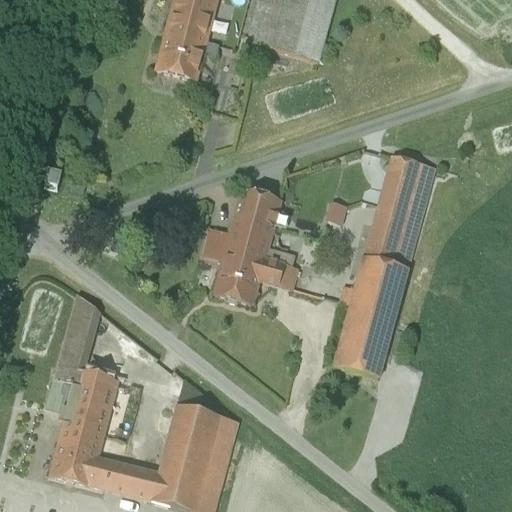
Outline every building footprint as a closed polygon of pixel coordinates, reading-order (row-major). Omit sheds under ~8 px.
[(215,0),(174,0),(160,57),(159,57),(155,75),(194,85),(195,83),(194,83),(203,46),(208,47),(209,42),(205,41),(215,0)] [(332,0),(257,0),(246,47),(317,65),(332,0)] [(432,174),(390,163),(370,233),(414,244),(432,174)] [(61,181),(48,178),(45,191),(57,194),(61,181)] [(277,207),(238,197),(228,238),(222,260),(261,269),(263,261),(265,253),(277,207)] [(340,229),(344,211),(330,208),(325,226),(340,229)] [(200,259),(221,265),(222,260),(228,238),(207,232),(200,259)] [(414,244),(370,233),(363,259),(361,258),(354,285),(400,297),(414,244)] [(293,261),(265,253),(263,261),(267,262),(266,269),(289,275),(293,261)] [(261,269),(222,260),(221,265),(216,283),(215,283),(211,301),(250,311),(256,288),(261,269)] [(289,275),(266,269),(267,262),(263,261),(261,269),(256,288),(289,296),(294,276),(289,275)] [(400,297),(354,285),(347,311),(331,373),(377,386),(400,297)] [(98,318),(76,300),(57,372),(78,378),(83,379),(98,318)] [(78,378),(57,372),(53,386),(74,391),(78,378)] [(83,379),(78,378),(74,391),(66,421),(61,441),(76,444),(75,450),(98,456),(99,453),(103,454),(104,449),(100,448),(116,388),(83,379)] [(74,391),(53,386),(45,416),(66,421),(74,391)] [(196,511),(220,422),(177,410),(159,479),(151,507),(171,511),(196,511)] [(220,422),(196,511),(213,511),(236,426),(220,422)] [(76,444),(61,441),(56,464),(54,463),(49,481),(102,494),(107,476),(94,473),(98,456),(75,450),(76,444)] [(159,479),(110,466),(107,476),(102,494),(151,507),(159,479)]
